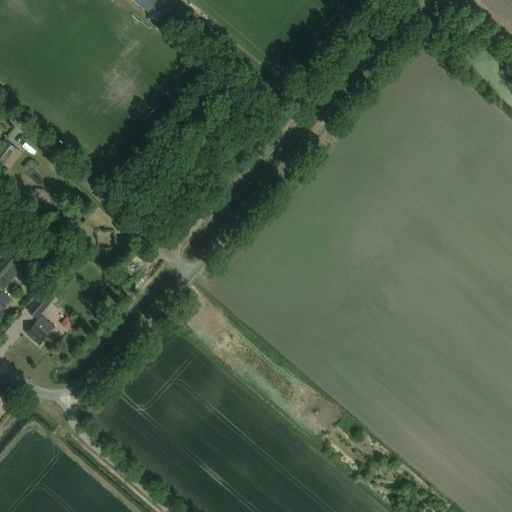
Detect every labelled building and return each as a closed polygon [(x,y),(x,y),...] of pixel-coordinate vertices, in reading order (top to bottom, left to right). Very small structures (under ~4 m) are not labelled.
[(168,11),(159,3),(155,0),(135,0),(160,20),(168,11)] [(4,139),(0,144),(0,161),(9,168),(21,153),(4,139)] [(46,193),(45,189),(35,188),(33,199),(42,200),(43,198),(48,199),(50,193),(46,193)] [(0,308),(1,310),(12,297),(4,290),(24,267),(12,257),(0,270),(0,308)] [(37,319),(53,300),(43,292),(27,311),(37,319)] [(55,327),(43,316),(28,332),(41,344),(50,334),(49,334),(55,327)] [(74,322),(67,316),(61,324),(68,330),(74,322)]
